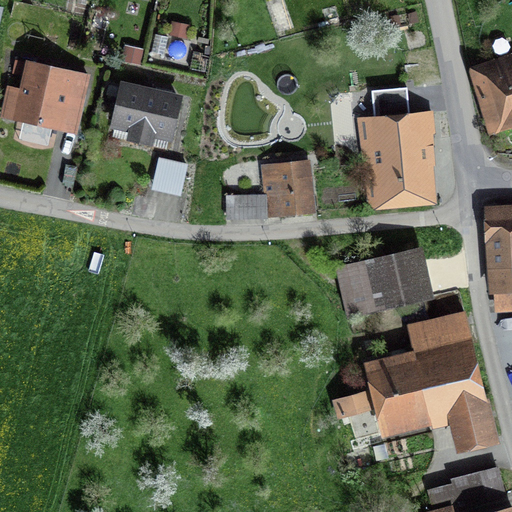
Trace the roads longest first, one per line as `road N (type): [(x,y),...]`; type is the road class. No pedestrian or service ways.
road 1 (residential): [(464,213),(266,232),(139,226),(0,196)]
road 2 (residential): [(464,213),(511,444)]
road 3 (unclassified): [(472,160),(435,0)]
